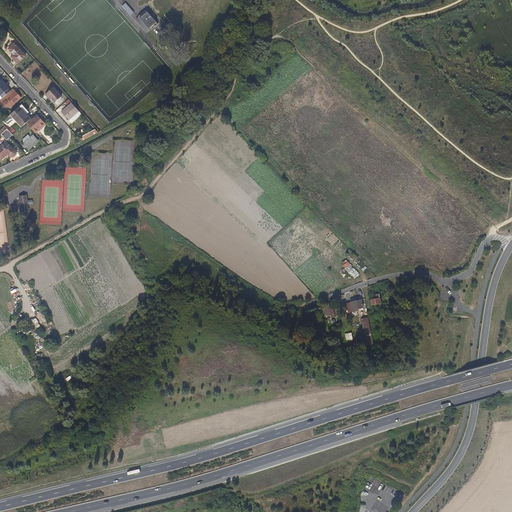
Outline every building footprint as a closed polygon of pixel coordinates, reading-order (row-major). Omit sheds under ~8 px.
[(134,12),(125,3),(123,5),(127,10),(126,11),(130,15),(134,12)] [(157,24),(145,10),(137,16),(138,17),(139,18),(143,23),(148,28),(149,29),(150,30),(157,24)] [(143,23),(139,18),(136,21),(139,24),(140,24),(143,26),(142,28),(145,31),(148,28),(143,23)] [(25,56),(14,44),(8,50),(13,56),(11,57),(17,64),(25,56)] [(10,91),(8,89),(8,88),(1,80),(0,81),(0,95),(2,98),(10,91)] [(61,97),(53,88),(45,95),(50,100),(51,99),(55,103),(61,97)] [(9,108),(21,98),(12,89),(10,91),(2,98),(0,99),(0,104),(1,103),(3,101),(7,106),(9,108)] [(66,108),(71,103),(68,99),(67,100),(63,104),(66,108)] [(68,120),(78,111),(71,103),(66,108),(61,112),(68,120)] [(30,119),(25,114),(24,115),(22,112),(23,112),(18,107),(15,110),(10,114),(21,126),(26,123),(30,119)] [(45,125),(36,115),(26,123),(34,131),(39,126),(41,128),(45,125)] [(81,141),(91,136),(98,132),(95,129),(79,137),(81,141)] [(12,135),(8,131),(4,134),(7,139),(9,138),(12,135)] [(29,149),(38,141),(33,135),(29,139),(26,141),(24,143),(25,144),(24,145),(24,144),(22,146),(24,148),(25,146),(26,145),(29,149)] [(16,152),(15,151),(13,148),(12,149),(9,146),(5,141),(2,144),(0,145),(0,160),(1,161),(8,156),(9,158),(12,158),(13,158),(14,158),(15,157),(16,155),(16,154),(16,152)] [(29,212),(27,197),(20,198),(22,213),(29,212)] [(351,267),(347,273),(354,278),(358,273),(351,267)] [(379,294),(369,296),(371,305),(381,304),(379,294)] [(351,302),(346,303),(349,313),(363,309),(361,300),(357,301),(351,302)] [(334,313),(332,305),(324,307),(327,315),(334,313)] [(37,328),(32,319),(28,322),(32,330),(37,328)] [(374,349),(371,333),(364,334),(368,351),(374,349)] [(28,352),(41,348),(38,337),(28,339),(28,342),(25,343),(28,352)]
